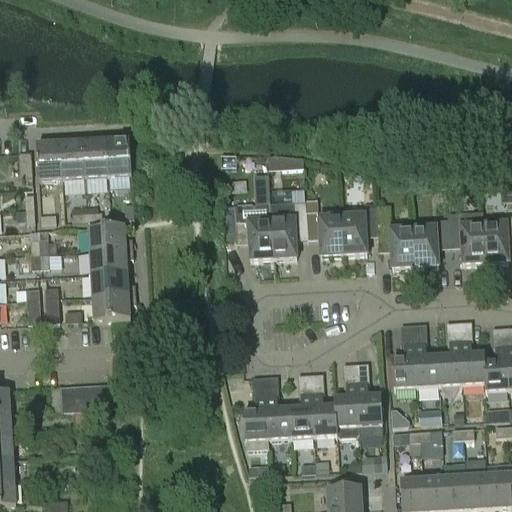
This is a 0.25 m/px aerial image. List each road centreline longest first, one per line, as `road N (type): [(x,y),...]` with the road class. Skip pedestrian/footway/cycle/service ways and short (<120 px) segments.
road 1 (residential): [(395,311),(361,291),(262,299),(251,313),(252,347),(267,366),(305,365),(381,319)]
road 2 (residential): [(0,133),(127,126)]
